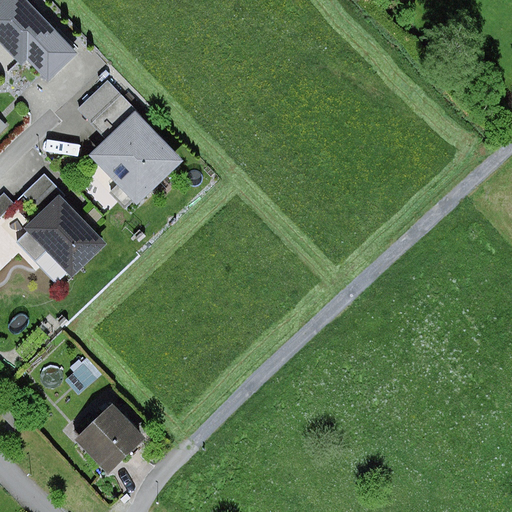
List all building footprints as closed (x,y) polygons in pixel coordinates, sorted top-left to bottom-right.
[(26,0),(1,0),(0,1),(0,43),(21,66),(27,61),(47,82),(77,53),(26,0)] [(106,140),(135,113),(136,112),(107,81),(77,110),(106,140)] [(106,140),(89,156),(117,185),(109,194),(124,210),(133,201),(137,206),(183,162),(135,113),(106,140)] [(44,174),(21,195),(39,214),(23,229),(26,233),(15,243),(35,264),(47,252),(71,277),(106,245),(63,199),(66,197),(44,174)] [(0,217),(14,205),(3,193),(0,196),(0,217)] [(112,404),(74,440),(108,475),(145,439),(112,404)] [(25,422),(10,408),(2,416),(17,431),(25,422)]
